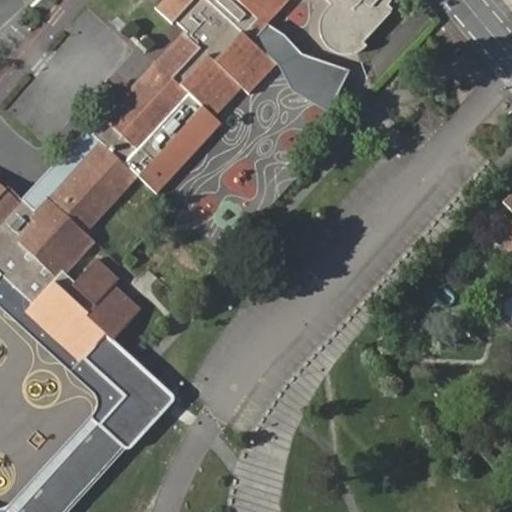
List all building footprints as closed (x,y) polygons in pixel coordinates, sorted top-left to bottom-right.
[(160,0),(151,11),(173,30),(174,28),(179,31),(87,135),(94,141),(49,191),(46,188),(29,207),(0,180),(0,277),(2,276),(32,303),(23,313),(77,363),(104,335),(110,341),(137,311),(111,287),(116,282),(95,262),(76,282),(62,269),(91,238),(83,231),(136,174),(125,163),(190,93),(212,114),(239,86),(245,92),(273,62),(250,40),(245,35),(276,0),(325,0),(333,7),(327,12),(324,19),(322,28),(324,36),(328,43),(335,48),(343,51),(351,51),(359,47),(390,14),(386,10),(387,8),(391,0),(160,0)] [(266,23),(287,0),(276,0),(245,35),(250,40),(266,23)] [(285,35),(266,23),(250,40),(273,62),(278,65),(294,93),(330,115),(347,72),(301,54),(285,35)] [(212,114),(190,93),(125,163),(136,174),(157,194),(223,125),(212,114)] [(511,219),(495,239),(510,252),(511,249),(511,219)] [(172,395),(110,341),(104,335),(77,363),(23,313),(32,303),(2,276),(0,277),(0,307),(80,383),(96,397),(97,403),(96,410),(90,416),(97,422),(121,445),(125,448),(130,448),(174,402),(172,395)] [(11,511),(97,422),(90,416),(4,505),(11,511)] [(11,511),(57,511),(121,445),(97,422),(11,511)]
